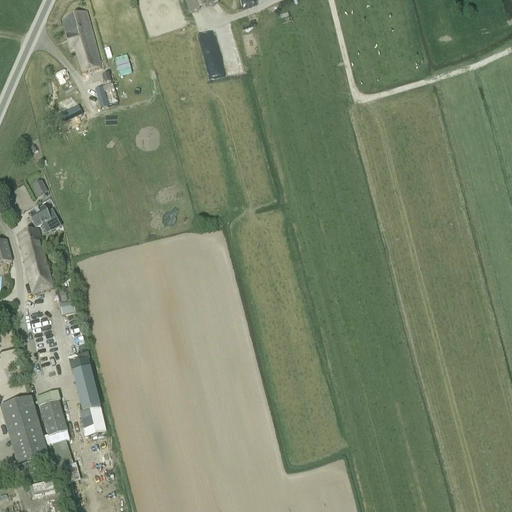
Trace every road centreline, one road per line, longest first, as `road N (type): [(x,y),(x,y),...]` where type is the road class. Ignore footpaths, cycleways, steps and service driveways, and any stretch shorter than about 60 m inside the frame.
road 1 (unknown): [(0,236),(29,384)]
road 2 (tertiary): [(0,119),(50,0)]
